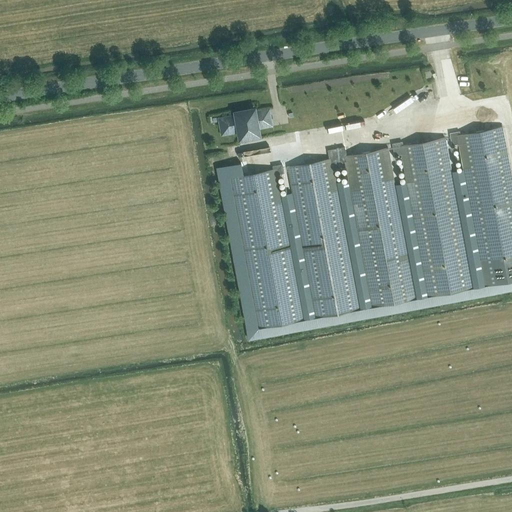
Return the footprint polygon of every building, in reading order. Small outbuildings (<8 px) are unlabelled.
[(238,130),(240,138),(258,135),(256,126),(261,126),(259,113),(254,114),(253,110),(235,113),(236,117),(226,119),(229,132),(238,130)] [(458,290),(460,300),(511,289),(511,180),(502,126),(460,134),(459,131),(449,133),(452,145),(458,144),(463,169),(451,171),(472,288),(458,290)] [(395,184),(416,298),(402,301),(403,310),(460,300),(458,290),(472,288),(451,171),(444,137),(402,145),(402,142),(392,143),(394,156),(402,154),(407,182),(395,184)] [(395,184),(388,147),(346,155),(344,147),(336,148),(339,163),(344,162),(348,180),(336,182),(360,309),(345,311),(347,321),(403,310),(402,301),(416,298),(395,184)] [(292,192),(280,194),(303,319),(289,322),(291,331),(347,321),(345,311),(360,309),(336,182),(333,164),(339,163),(336,148),(327,150),(329,159),(287,166),(292,192)] [(289,322),(303,319),(280,194),(276,174),(284,173),(282,164),(272,166),(273,169),(243,175),(241,163),(217,167),(249,339),(291,331),(289,322)]
